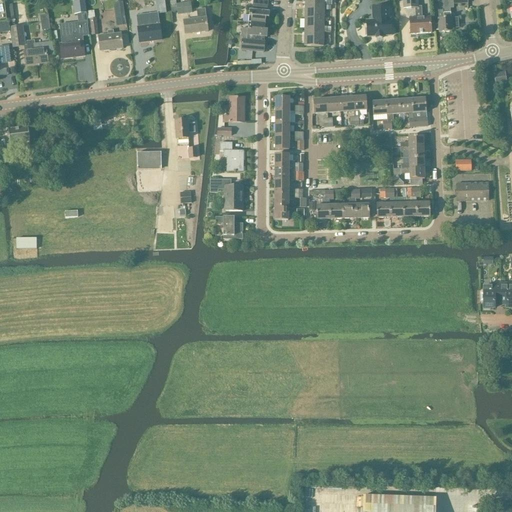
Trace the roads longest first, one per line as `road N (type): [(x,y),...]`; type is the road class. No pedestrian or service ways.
road 1 (residential): [(433,67),(438,234),(262,239),(263,76)]
road 2 (tertiary): [(0,107),(263,76)]
road 3 (tertiary): [(308,75),(315,81),(426,74),(433,67)]
road 4 (tertiary): [(433,67),(308,75)]
